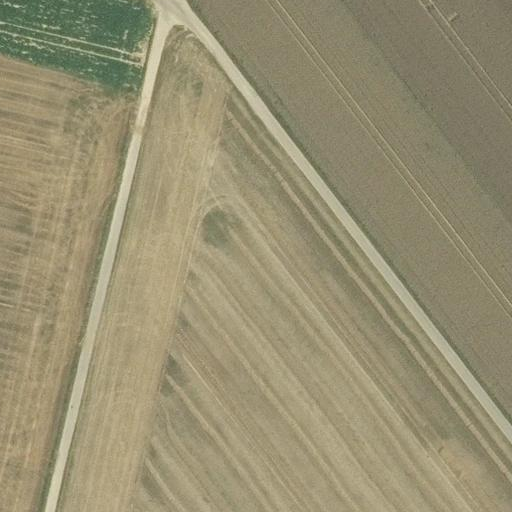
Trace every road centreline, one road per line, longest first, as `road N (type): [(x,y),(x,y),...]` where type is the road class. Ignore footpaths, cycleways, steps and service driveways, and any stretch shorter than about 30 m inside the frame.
road 1 (track): [(179,0),(511,434)]
road 2 (track): [(53,511),(172,0)]
